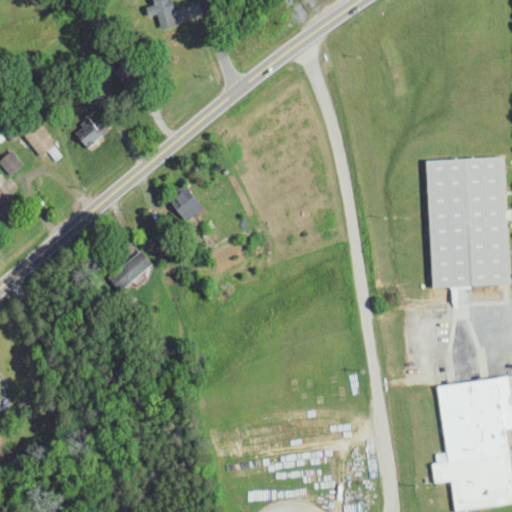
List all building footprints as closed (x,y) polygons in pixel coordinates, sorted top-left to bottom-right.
[(163,18),(157,0),(135,0),(133,1),(136,10),(144,8),(148,22),(163,18)] [(61,123),(74,140),(94,125),(80,108),(61,123)] [(12,126),(26,149),(41,140),(26,117),(12,126)] [(0,165),(10,156),(0,144),(0,165)] [(414,152),(419,280),(496,277),(491,149),(414,152)] [(0,199),(8,193),(0,183),(5,180),(0,174),(0,199)] [(174,214),(190,200),(172,178),(155,192),(174,214)] [(96,269),(108,283),(140,257),(128,242),(96,269)] [(425,378),(433,445),(423,446),(424,455),(419,456),(421,476),(438,474),(442,503),(503,496),(494,421),(502,420),(496,369),(425,378)]
